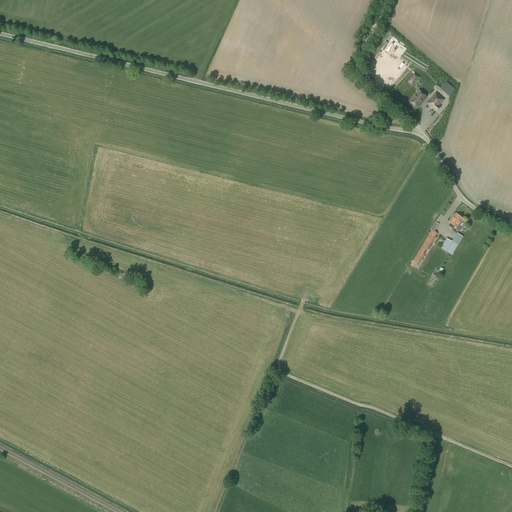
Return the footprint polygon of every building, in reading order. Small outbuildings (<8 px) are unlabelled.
[(412,85),(419,77),(414,73),(408,81),(412,85)] [(450,96),(455,89),(450,86),(447,90),(445,88),(443,91),(450,96)] [(417,107),(426,97),(419,91),(410,101),(417,107)] [(436,111),(440,107),(438,106),(443,100),(436,94),(428,104),(430,106),(432,108),(436,111)] [(449,222),(450,223),(448,226),(453,230),(455,227),(457,228),(458,226),(462,229),(466,224),(463,221),(464,220),(456,213),(449,222)] [(437,233),(435,232),(432,230),(427,238),(432,242),(437,233)] [(458,245),(463,236),(457,233),(452,241),(447,238),(441,247),(452,254),(458,245)] [(427,250),(432,242),(427,238),(422,246),(427,250)] [(422,258),(427,250),(422,246),(417,255),(422,258)] [(417,266),(422,258),(417,255),(412,263),(411,265),(414,267),(415,265),(417,266)] [(437,281),(439,277),(433,274),(428,283),(433,286),(436,281),(437,281)]
